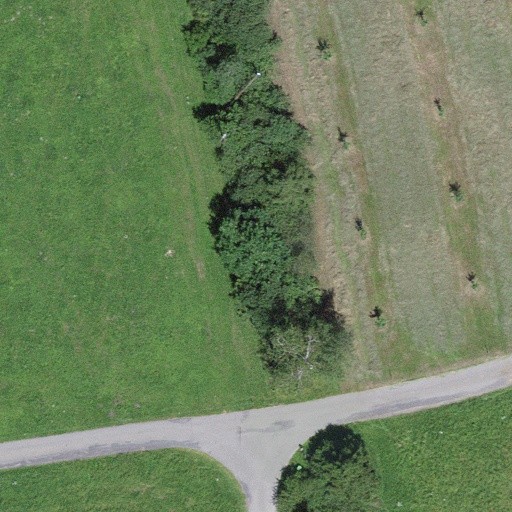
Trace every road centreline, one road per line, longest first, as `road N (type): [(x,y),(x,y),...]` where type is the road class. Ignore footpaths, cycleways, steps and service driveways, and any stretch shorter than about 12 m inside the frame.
road 1 (track): [(241,434),(511,377)]
road 2 (track): [(0,466),(241,434)]
